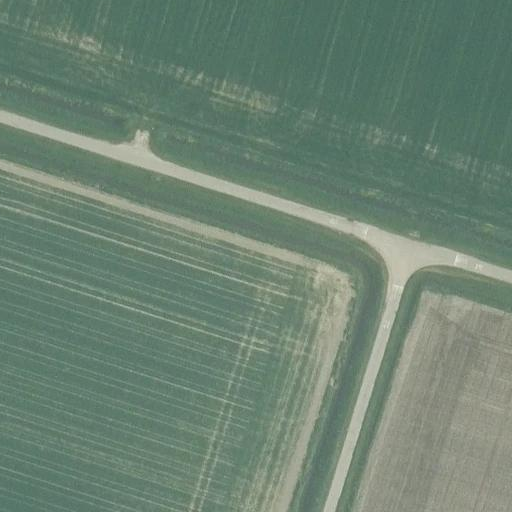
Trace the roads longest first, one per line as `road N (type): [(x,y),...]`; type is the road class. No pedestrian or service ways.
road 1 (unclassified): [(408,248),(0,118)]
road 2 (unclassified): [(329,511),(408,248)]
